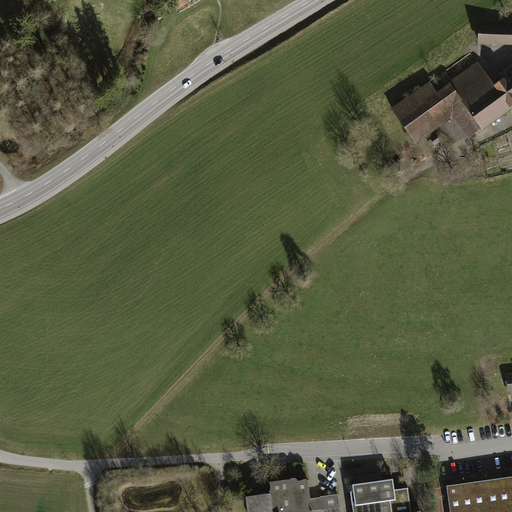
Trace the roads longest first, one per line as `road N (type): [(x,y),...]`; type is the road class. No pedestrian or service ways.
road 1 (track): [(511,120),(399,182),(253,310),(112,454),(88,464),(92,511)]
road 2 (secondary): [(311,0),(0,208)]
road 3 (track): [(305,451),(88,464),(0,455)]
road 4 (residential): [(511,447),(305,451)]
